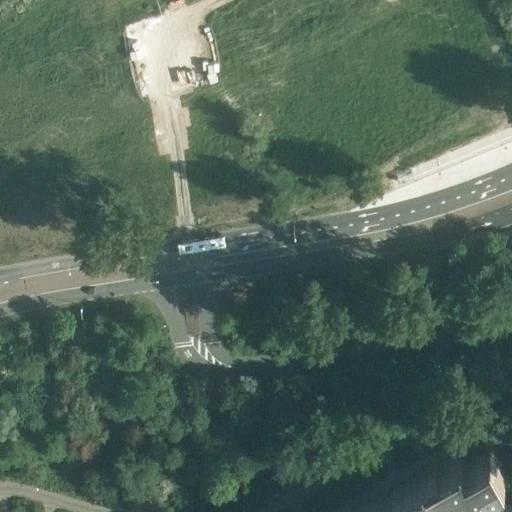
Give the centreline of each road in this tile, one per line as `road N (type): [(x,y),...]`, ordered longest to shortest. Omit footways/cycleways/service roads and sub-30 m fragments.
road 1 (residential): [(511,331),(223,369),(203,351),(190,280)]
road 2 (primary): [(511,177),(429,208),(184,252)]
road 3 (primary): [(190,280),(424,238),(511,212)]
road 4 (primary): [(0,311),(190,280)]
road 5 (primary): [(184,252),(0,277)]
